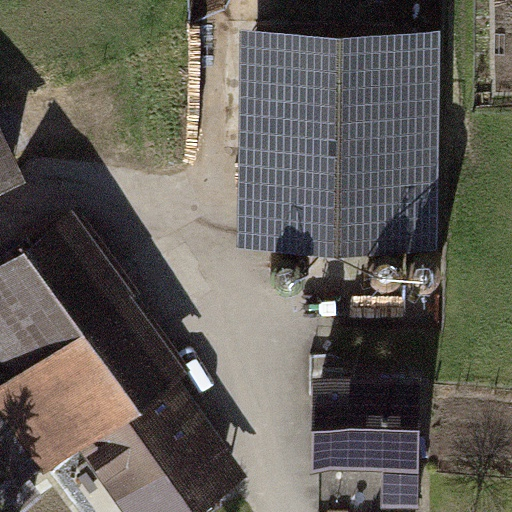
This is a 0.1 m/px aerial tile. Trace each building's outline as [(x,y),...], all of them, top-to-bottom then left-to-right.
[(235,19),(232,229),(430,233),(433,22),(235,19)] [(6,103),(25,159),(82,140),(64,84),(6,103)] [(0,163),(7,160),(0,144),(0,369),(46,337),(0,272),(0,163)] [(70,207),(0,256),(0,272),(46,337),(0,369),(0,429),(27,467),(85,426),(145,511),(155,511),(218,467),(189,426),(198,420),(163,371),(170,366),(113,286),(122,280),(70,207)] [(405,375),(326,373),(323,509),(411,511),(412,456),(403,456),(405,375)] [(7,511),(26,494),(8,475),(0,482),(0,511),(7,511)]
